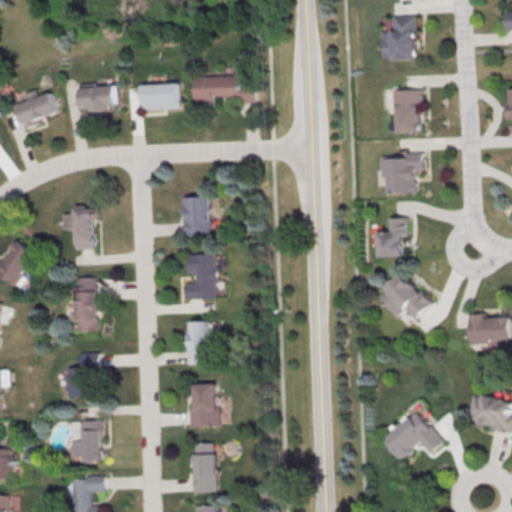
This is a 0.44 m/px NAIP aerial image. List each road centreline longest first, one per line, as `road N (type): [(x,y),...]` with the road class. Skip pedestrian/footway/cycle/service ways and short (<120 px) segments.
road 1 (tertiary): [(325,511),(305,0)]
road 2 (residential): [(138,153),(154,511)]
road 3 (residential): [(0,197),(36,173),(107,154),(311,146)]
road 4 (residential): [(464,0),(472,217),(482,236),(511,247)]
